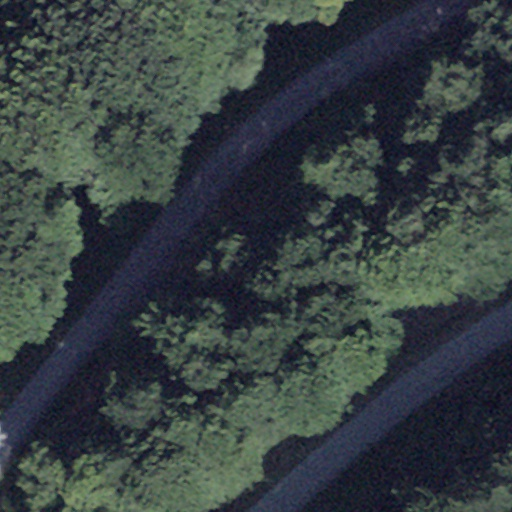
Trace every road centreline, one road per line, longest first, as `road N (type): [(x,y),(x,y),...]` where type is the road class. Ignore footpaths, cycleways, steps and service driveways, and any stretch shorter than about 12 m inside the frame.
road 1 (unclassified): [(454,0),(315,84),(265,125),(110,298),(0,446)]
road 2 (unclassified): [(270,511),(423,378),(511,318)]
